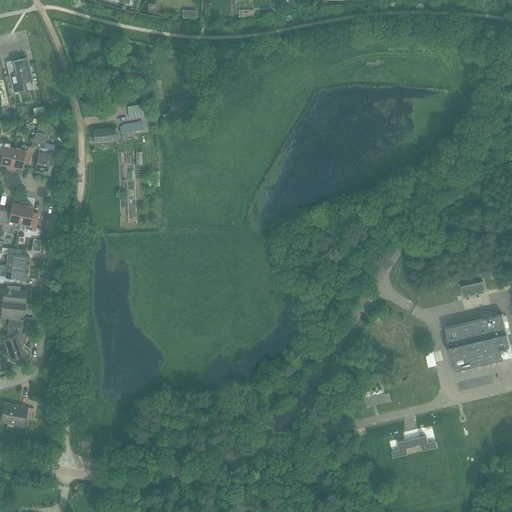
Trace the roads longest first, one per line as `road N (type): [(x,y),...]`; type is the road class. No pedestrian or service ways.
road 1 (tertiary): [(66,471),(165,475),(231,455),(269,432),(300,402),(511,79)]
road 2 (track): [(66,471),(62,288),(82,151),(66,70),(35,0)]
road 3 (residential): [(0,386),(37,365),(57,203),(46,189),(0,179)]
